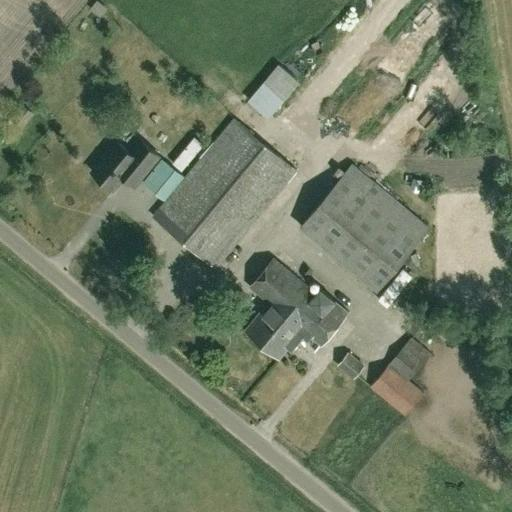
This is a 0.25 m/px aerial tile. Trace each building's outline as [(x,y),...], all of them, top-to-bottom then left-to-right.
[(422,54),(425,42),(412,39),(409,51),(422,54)] [(283,65),(253,103),(275,120),(305,82),(283,65)] [(9,119),(21,129),(33,114),(22,104),(9,119)] [(234,118),(186,177),(165,160),(146,183),(166,200),(153,216),(216,267),(297,170),(234,118)] [(476,133),(452,143),(457,155),(481,145),(476,133)] [(200,138),(178,164),(187,172),(210,145),(200,138)] [(117,141),(92,171),(100,178),(100,183),(105,187),(110,186),(113,189),(124,176),(134,185),(159,155),(141,140),(131,153),(117,141)] [(352,164),(301,225),(378,289),(429,227),(352,164)] [(269,348),(269,349),(281,335),(274,329),(282,320),(289,326),(300,312),(314,324),(334,301),(320,289),(316,293),(274,258),(250,287),(269,301),(246,329),(256,338),(254,340),(267,351),(269,348)] [(281,335),(269,349),(279,357),(288,347),(291,349),(302,337),(303,338),(307,334),(320,345),(348,312),(334,301),(314,324),(300,312),(289,326),(282,320),(274,329),(281,335)] [(433,311),(420,326),(440,343),(453,327),(433,311)] [(411,338),(371,387),(405,415),(423,392),(408,379),(429,353),(411,338)] [(349,350),(336,365),(353,379),(366,364),(349,350)] [(229,357),(208,365),(215,384),(236,376),(229,357)]
